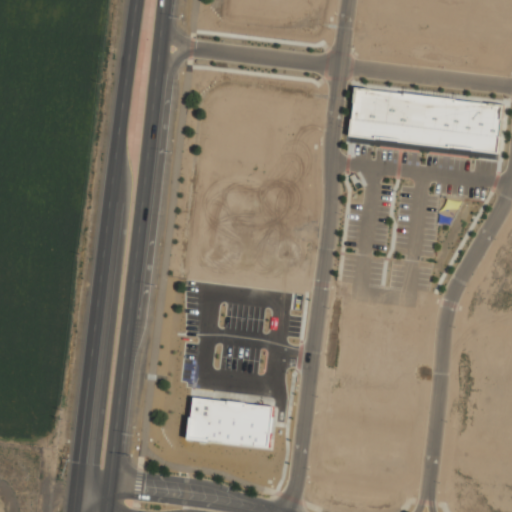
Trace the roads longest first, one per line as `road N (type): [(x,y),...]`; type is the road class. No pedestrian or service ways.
road 1 (primary): [(137,0),(75,511)]
road 2 (primary): [(108,511),(169,0)]
road 3 (residential): [(341,67),(334,192),(290,511)]
road 4 (residential): [(511,185),(451,301),(430,487)]
road 5 (residential): [(275,511),(79,480)]
road 6 (residential): [(341,67),(511,85)]
road 7 (residential): [(341,67),(185,48)]
